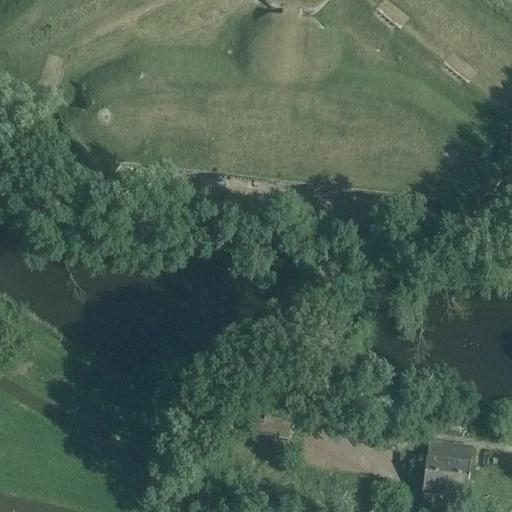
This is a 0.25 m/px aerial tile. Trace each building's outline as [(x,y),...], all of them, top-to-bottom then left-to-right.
[(413,23),(388,4),(387,6),(379,15),(378,17),(375,21),(400,40),(403,36),(404,35),(410,27),(413,23)] [(72,122),(70,125),(70,128),(71,131),(72,132),(72,133),(71,137),(70,138),(79,149),(74,172),(73,176),(87,183),(109,178),(120,164),(265,182),(444,202),(447,218),(466,227),(481,226),(486,220),(486,196),(483,171),(479,156),(483,156),(496,142),(485,128),(456,103),(417,79),(400,74),(379,70),(342,68),(342,45),(342,34),(340,29),(335,24),(330,22),(327,23),(323,27),(316,20),(313,18),(300,16),(301,11),(282,9),(281,15),(271,13),(270,13),(269,13),(252,13),(245,14),(241,18),(239,21),(232,51),(231,53),(229,53),(226,53),(182,47),(158,46),(141,48),(129,51),(114,57),(81,74),(78,77),(77,81),(78,84),(87,105),(87,110),(83,115),(78,119),(72,122)] [(44,52),(35,82),(51,87),(56,88),(65,58),(60,56),(44,52)] [(484,71),(459,52),(449,65),(447,67),(446,69),(471,88),(472,86),(474,84),(484,71)] [(65,112),(51,87),(47,86),(64,116),(65,112)] [(70,177),(72,177),(71,177),(70,176),(70,175),(71,174),(78,154),(72,148),(66,168),(66,170),(66,172),(66,174),(67,175),(68,176),(70,177)] [(511,155),(510,156),(497,166),(498,171),(511,158),(511,155)] [(465,502),(469,466),(470,466),(471,449),(428,444),(425,461),(427,462),(423,497),(465,502)]
